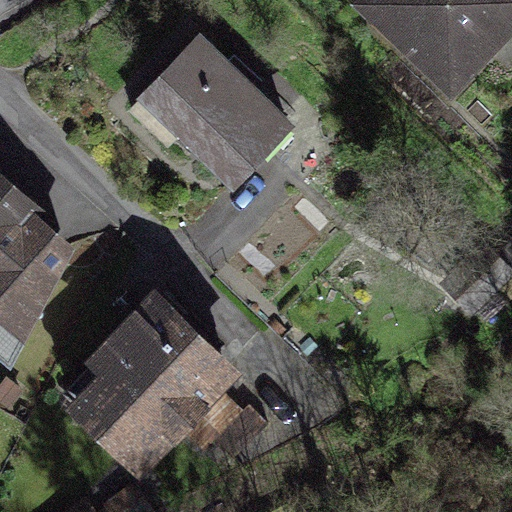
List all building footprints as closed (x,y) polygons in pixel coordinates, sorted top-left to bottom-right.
[(511,0),(361,0),(359,3),(450,94),(498,45),(484,32),(511,3),(511,0)] [(237,180),(291,125),(200,36),(130,108),(168,145),(184,128),(237,180)] [(0,349),(9,357),(67,250),(0,190),(0,349)] [(486,245),(448,277),(470,304),(509,272),(486,245)] [(156,302),(70,392),(140,459),(226,369),(156,302)] [(23,395),(4,383),(0,389),(0,402),(13,411),(23,395)] [(226,391),(188,432),(206,450),(217,440),(236,458),(270,421),(251,402),(245,409),(226,391)] [(151,511),(132,477),(86,511),(151,511)]
